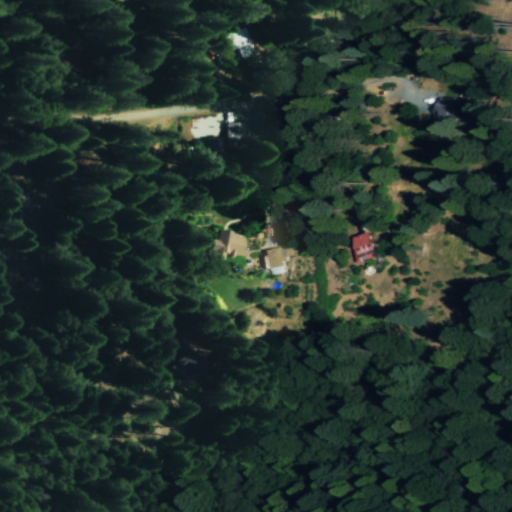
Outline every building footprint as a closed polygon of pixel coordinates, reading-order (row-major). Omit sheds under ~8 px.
[(457,98),(440,98),(441,129),(449,129),(449,133),(457,133),(457,98)] [(222,124),(223,145),(214,145),(214,140),(196,141),(197,166),(225,165),(224,145),(248,144),(247,123),(222,124)] [(240,235),(214,231),(213,241),(207,239),(203,259),(220,262),(221,256),(236,258),(240,235)] [(381,257),(372,232),(352,239),(360,264),(381,257)] [(264,270),(284,267),(281,247),(261,251),(264,270)]
